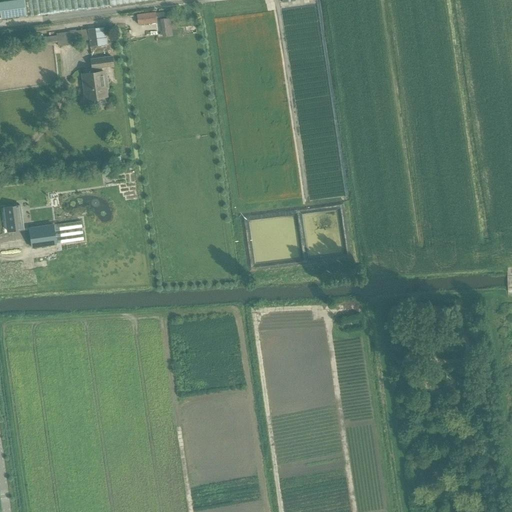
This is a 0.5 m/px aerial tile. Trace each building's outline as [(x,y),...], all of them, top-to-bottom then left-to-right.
[(23,0),(15,0),(0,2),(0,10),(1,19),(25,16),(23,0)] [(23,0),(25,16),(26,18),(154,0),(23,0)] [(136,14),(137,25),(156,22),(155,12),(136,14)] [(56,35),(38,38),(39,44),(53,42),(57,41),(58,46),(71,44),(71,42),(89,40),(89,46),(89,47),(90,47),(107,45),(104,27),(88,29),(56,33),(56,35)] [(96,73),(82,74),(85,100),(106,97),(103,72),(102,72),(101,68),(113,67),(112,57),(90,60),(92,69),(95,69),(96,73)] [(4,207),(7,232),(23,230),(20,205),(4,207)] [(81,221),(53,225),(56,244),(83,240),(81,221)] [(56,244),(53,225),(29,228),(32,248),(56,244)]
